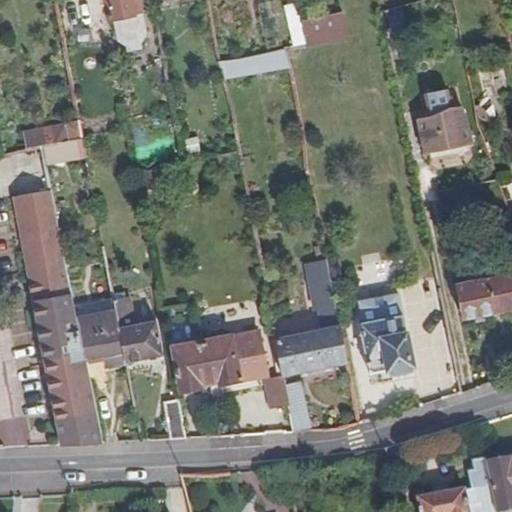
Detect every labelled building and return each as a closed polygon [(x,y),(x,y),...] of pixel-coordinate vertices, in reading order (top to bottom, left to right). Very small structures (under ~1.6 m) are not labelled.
[(135,0),(107,0),(110,16),(115,38),(121,44),(136,41),(141,33),(137,11),(138,11),(135,0)] [(294,47),(307,44),(302,18),(298,4),(286,6),(294,47)] [(307,44),(346,37),(341,11),(302,18),(307,44)] [(289,66),(285,49),(220,62),(222,71),(223,78),(289,66)] [(501,81),(498,67),(483,70),(486,84),(501,81)] [(503,90),(501,81),(486,84),(482,86),(484,94),(503,90)] [(425,152),(472,141),(460,103),(449,106),(445,88),(424,93),(429,115),(417,118),(425,152)] [(22,128),(22,132),(26,147),(41,144),(64,139),(80,137),(81,136),(77,117),(22,128)] [(183,154),(200,151),(196,134),(180,138),(183,154)] [(64,139),(41,144),(43,156),(45,165),(84,156),(80,137),(64,139)] [(159,165),(141,170),(145,188),(163,183),(159,165)] [(68,443),(101,442),(84,357),(76,319),(74,305),(49,184),(15,192),(68,443)] [(320,329),(340,326),(326,257),(303,262),(312,309),(316,308),(320,329)] [(511,272),(456,284),(464,319),(511,309),(511,272)] [(126,296),(112,299),(115,312),(125,362),(161,354),(155,320),(133,324),(126,296)] [(115,312),(112,299),(74,305),(76,319),(115,312)] [(393,376),(414,372),(400,302),(358,311),(370,372),(391,368),(393,376)] [(115,312),(76,319),(84,357),(105,353),(107,364),(125,362),(115,312)] [(275,337),(282,375),(293,373),(338,364),(347,362),(340,326),(320,329),(275,337)] [(201,342),(208,378),(218,376),(219,382),(266,373),(258,331),(201,342)] [(208,378),(201,342),(174,347),(182,389),(200,386),(198,380),(208,378)] [(283,380),(282,375),(261,380),(267,409),(287,405),(283,380)] [(293,432),(313,431),(300,378),(283,380),(287,405),(293,432)] [(177,399),(163,401),(170,438),(185,437),(177,399)] [(497,511),(489,467),(487,459),(475,461),(476,470),(471,471),(475,489),(422,500),(424,511),(497,511)] [(511,511),(511,461),(489,467),(497,511),(511,511)] [(291,468),(279,470),(281,481),(293,480),(291,468)] [(414,473),(392,477),(396,495),(417,491),(414,473)]
